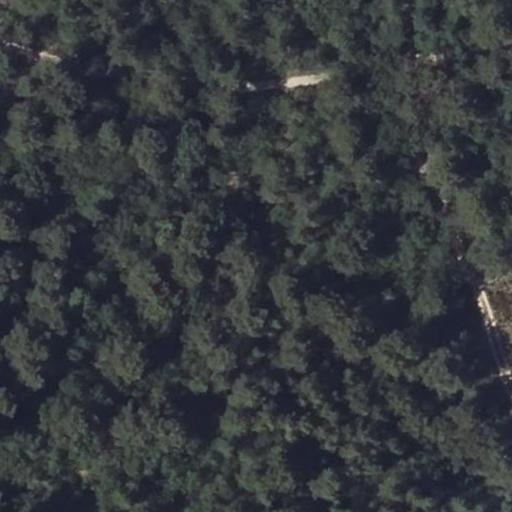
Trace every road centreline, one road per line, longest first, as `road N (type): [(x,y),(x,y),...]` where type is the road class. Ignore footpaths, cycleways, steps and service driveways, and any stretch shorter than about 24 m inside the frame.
road 1 (track): [(0,46),(98,76),(215,87),(411,68),(511,37)]
road 2 (track): [(292,84),(407,156),(431,187),(470,284)]
